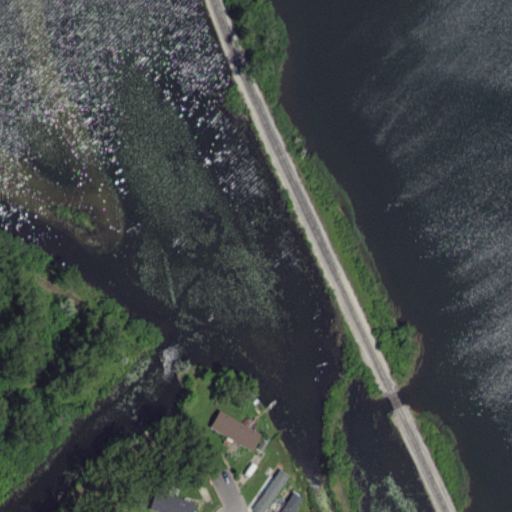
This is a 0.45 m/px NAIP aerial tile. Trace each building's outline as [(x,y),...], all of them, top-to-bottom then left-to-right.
[(250,451),(209,428),(218,412),(259,434),(250,451)] [(264,448),(258,445),(261,440),(267,443),(264,448)] [(248,507),(256,511),(262,511),(287,474),(279,468),(274,477),(269,474),(248,507)] [(291,511),(301,497),(292,491),(278,511),(291,511)] [(162,511),(156,510),(158,502),(189,511),(162,511)]
